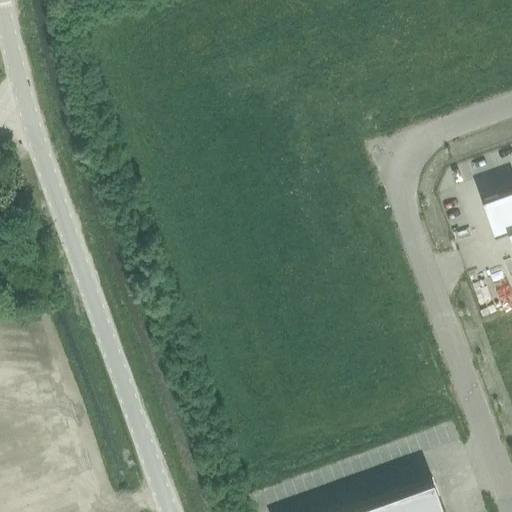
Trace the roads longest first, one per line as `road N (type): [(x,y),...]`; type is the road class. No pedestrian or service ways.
road 1 (unclassified): [(170,511),(36,138),(0,0)]
road 2 (unclassified): [(511,106),(412,144),(397,177),(511,499)]
